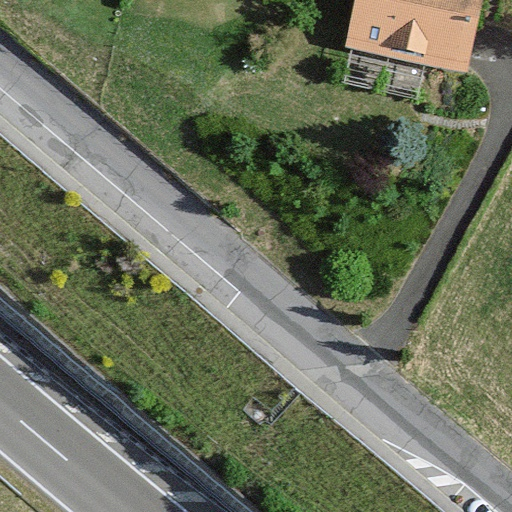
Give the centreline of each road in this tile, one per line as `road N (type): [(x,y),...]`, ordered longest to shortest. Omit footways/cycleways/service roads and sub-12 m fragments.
road 1 (tertiary): [(511,510),(0,78)]
road 2 (motorway): [(134,511),(0,398)]
